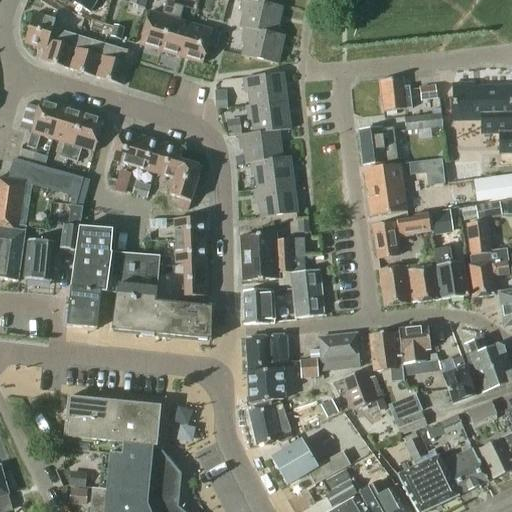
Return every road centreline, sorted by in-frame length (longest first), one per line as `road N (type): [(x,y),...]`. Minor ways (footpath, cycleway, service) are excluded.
road 1 (residential): [(373,324),(343,76),(511,65)]
road 2 (residential): [(229,335),(216,146),(201,131),(14,73)]
road 3 (residential): [(215,384),(200,369),(172,364),(0,351)]
road 4 (residential): [(511,347),(458,314),(373,324)]
road 5 (residential): [(373,324),(229,335)]
road 6 (residential): [(261,511),(231,456),(215,384)]
